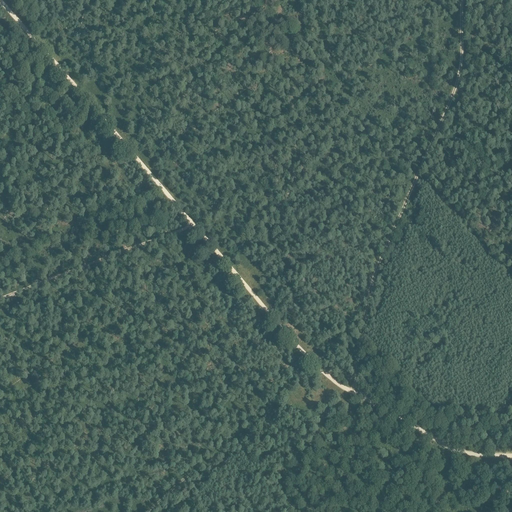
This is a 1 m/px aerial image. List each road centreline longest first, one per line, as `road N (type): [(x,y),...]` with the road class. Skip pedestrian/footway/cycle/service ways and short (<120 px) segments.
road 1 (track): [(511,455),(444,446),(330,378),(0,0)]
road 2 (track): [(311,361),(331,348),(366,289),(438,123),(457,71),(457,0)]
road 3 (track): [(0,297),(193,224)]
road 4 (track): [(294,511),(273,484),(200,467),(151,511)]
road 5 (track): [(354,394),(375,271)]
